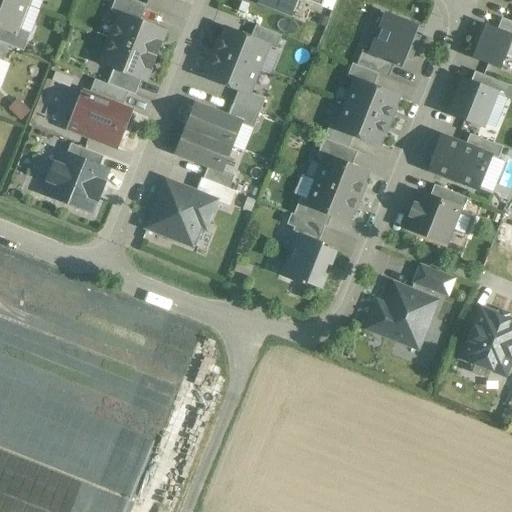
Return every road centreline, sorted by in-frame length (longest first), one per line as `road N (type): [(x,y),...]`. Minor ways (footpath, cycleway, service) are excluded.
road 1 (residential): [(260,335),(290,331),(313,339),(342,315),(458,18),(453,0)]
road 2 (residential): [(208,0),(100,271)]
road 3 (residential): [(188,511),(260,335)]
road 4 (residential): [(260,335),(100,271)]
